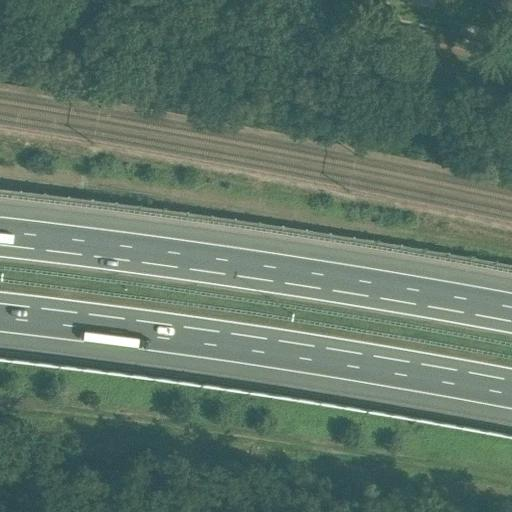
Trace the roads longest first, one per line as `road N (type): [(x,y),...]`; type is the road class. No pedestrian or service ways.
road 1 (motorway): [(0,311),(511,388)]
road 2 (motorway): [(511,313),(0,238)]
road 3 (residential): [(134,27),(407,77),(455,78),(511,57)]
road 4 (residential): [(0,8),(134,27)]
